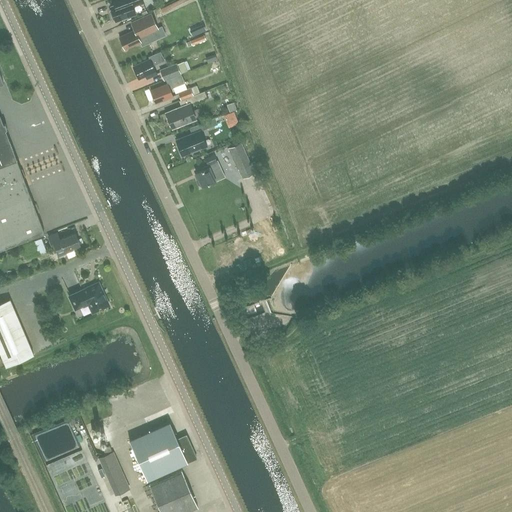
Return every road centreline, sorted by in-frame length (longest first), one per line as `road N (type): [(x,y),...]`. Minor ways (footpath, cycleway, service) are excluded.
road 1 (tertiary): [(238,511),(2,0)]
road 2 (unclassified): [(309,511),(73,0)]
